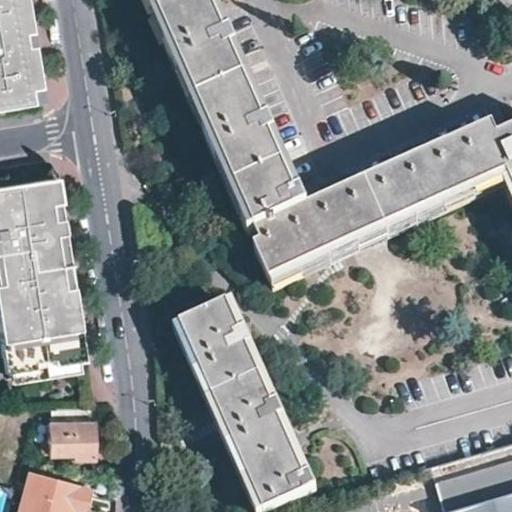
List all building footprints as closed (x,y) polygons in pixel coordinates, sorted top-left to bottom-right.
[(39,88),(24,0),(0,0),(0,108),(31,103),(28,89),(39,88)] [(306,200),(258,108),(207,0),(151,0),(173,44),(284,271),(494,169),(511,205),(511,110),(474,124),(401,154),(306,200)] [(41,102),(39,88),(28,89),(31,103),(41,102)] [(207,195),(200,178),(189,183),(197,199),(207,195)] [(74,303),(54,180),(0,188),(0,348),(4,375),(34,370),(33,363),(53,360),(54,367),(83,362),(74,303)] [(131,211),(140,261),(165,249),(167,248),(169,245),(169,242),(167,239),(140,207),(139,206),(137,205),(136,206),(135,206),(131,211)] [(275,511),(317,492),(223,301),(180,322),(198,356),(272,511),(275,511)] [(6,385),(85,372),(83,362),(54,367),(53,360),(33,363),(34,370),(4,375),(6,385)] [(91,408),(47,409),(47,418),(68,418),(68,423),(48,423),(48,455),(71,454),(71,459),(91,459),(91,408)] [(511,511),(511,462),(434,487),(441,511),(511,511)] [(29,473),(18,511),(66,511),(67,508),(79,511),(86,488),(29,473)]
